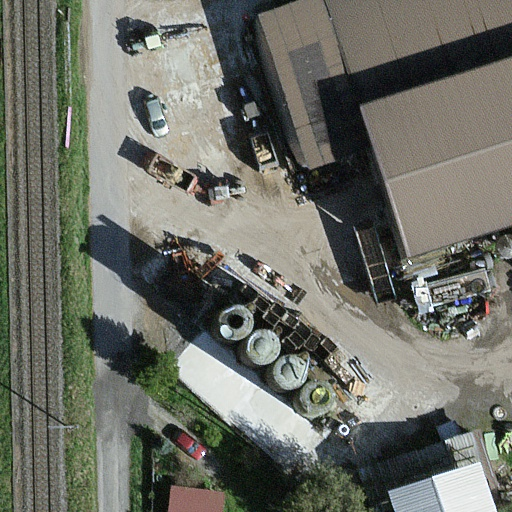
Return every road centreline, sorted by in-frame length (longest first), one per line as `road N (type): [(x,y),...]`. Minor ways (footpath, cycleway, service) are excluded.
road 1 (track): [(113,199),(123,511)]
road 2 (unclassified): [(109,0),(113,199)]
